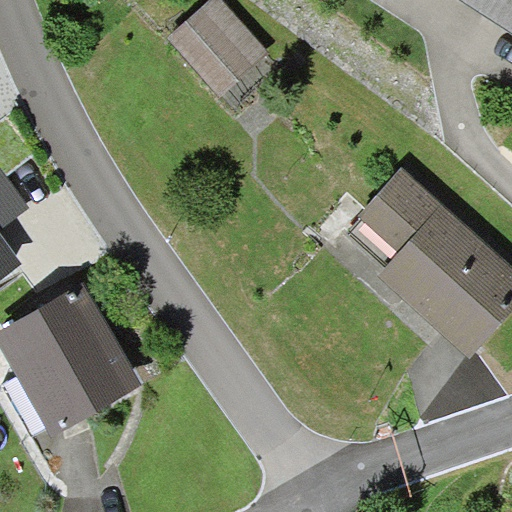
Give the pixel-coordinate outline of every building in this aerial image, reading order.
[(220,0),(215,0),(169,41),(221,100),(271,57),(220,0)] [(511,0),(451,0),(479,18),(511,39),(511,0)] [(9,118),(0,124),(0,167),(7,176),(35,155),(9,118)] [(0,231),(31,209),(7,176),(0,167),(0,231)] [(401,256),(443,208),(402,172),(360,219),(401,256)] [(511,315),(511,268),(443,208),(401,256),(379,280),(416,312),(471,361),(511,315)] [(0,287),(24,270),(0,237),(0,287)] [(84,287),(0,335),(0,353),(52,443),(144,390),(106,325),(84,287)]
